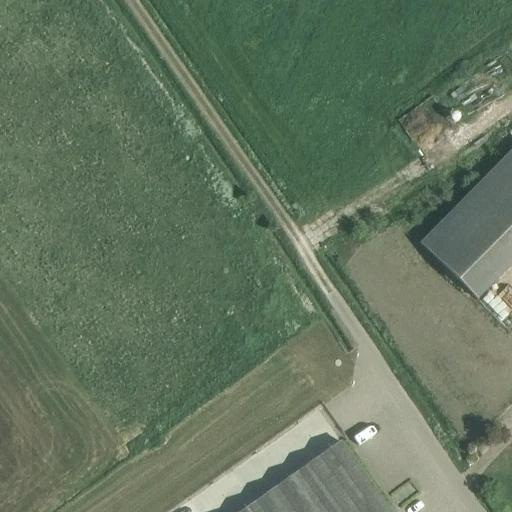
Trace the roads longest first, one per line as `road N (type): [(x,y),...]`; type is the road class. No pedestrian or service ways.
road 1 (track): [(130,0),(329,293)]
road 2 (unclassified): [(473,511),(329,293)]
